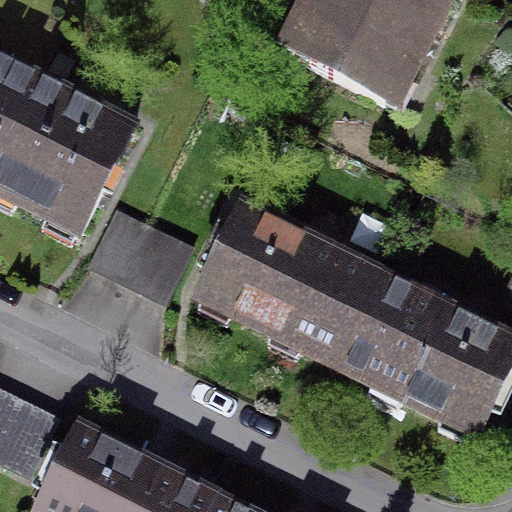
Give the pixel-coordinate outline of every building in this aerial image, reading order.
[(315,0),(286,58),(385,108),(439,0),(315,0)] [(0,160),(37,87),(0,67),(0,160)] [(64,100),(37,87),(0,160),(0,193),(82,235),(133,135),(64,100)] [(118,281),(144,227),(117,214),(91,268),(104,274),(118,281)] [(339,368),(380,285),(324,258),(326,254),(314,248),(301,242),(299,246),(241,217),(201,299),(339,368)] [(167,305),(193,251),(144,227),(118,281),(142,293),(167,305)] [(380,285),(339,368),(480,437),(511,372),(511,350),(463,326),(465,322),(452,316),(439,310),(437,313),(380,285)] [(511,291),(497,322),(511,328),(511,291)] [(0,433),(15,403),(1,397),(0,396),(0,433)] [(0,464),(32,480),(59,426),(37,414),(15,403),(0,433),(0,464)] [(40,511),(214,511),(217,506),(148,471),(78,436),(40,511)]
